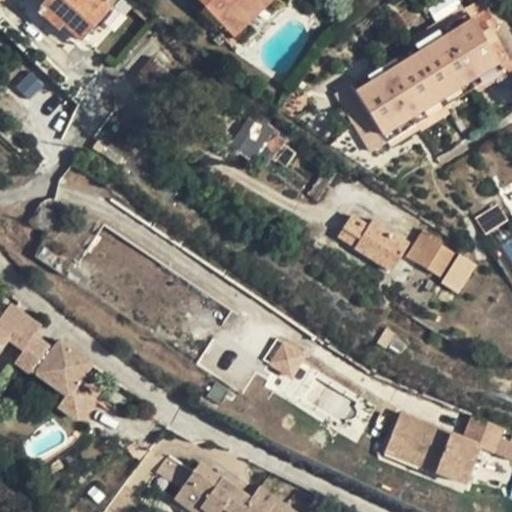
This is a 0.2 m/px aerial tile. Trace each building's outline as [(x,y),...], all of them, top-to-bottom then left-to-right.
[(47,0),(38,11),(58,28),(62,23),(80,40),(109,7),(115,0),(47,0)] [(199,0),(226,28),(255,0),(199,0)] [(271,0),(255,0),(226,28),(234,36),(271,0)] [(348,81),(335,89),(358,127),(356,128),(371,152),(388,142),(384,135),(412,118),(441,99),(471,81),(475,88),(477,91),(511,68),(511,64),(498,42),(489,47),(481,34),(473,21),(489,10),(484,0),(467,11),(438,29),(412,46),(409,48),(414,56),(385,74),(380,66),(376,61),(357,74),(356,73),(347,79),(348,81)] [(463,6),(435,23),(438,29),(467,11),(463,6)] [(62,23),(58,28),(76,44),(80,40),(62,23)] [(435,23),(408,40),(412,46),(438,29),(435,23)] [(490,29),(481,34),(489,47),(498,42),(490,29)] [(219,34),(213,39),(219,45),(224,40),(219,34)] [(409,48),(380,66),(385,74),(414,56),(409,48)] [(471,81),(441,99),(445,106),(475,88),(471,81)] [(441,99),(412,118),(416,124),(445,106),(441,99)] [(289,126),(260,105),(245,126),(251,130),(243,140),(256,149),(259,144),(272,153),(287,131),(286,130),(289,126)] [(412,118),(384,135),(388,142),(416,124),(412,118)] [(58,214),(39,204),(36,209),(55,219),(58,214)] [(496,205),(476,217),(486,233),(505,220),(496,205)] [(55,219),(36,209),(29,222),(49,231),(55,219)] [(365,224),(351,215),(343,228),(360,239),(355,248),(392,272),(409,244),(372,221),(369,226),(365,224)] [(360,239),(343,228),(337,237),(355,248),(360,239)] [(433,236),(424,230),(407,256),(438,275),(452,253),(430,240),(433,236)] [(57,255),(43,246),(37,257),(50,266),(57,255)] [(475,264),(460,255),(442,283),(457,293),(475,264)] [(0,349),(8,339),(23,350),(33,336),(40,326),(10,304),(0,317),(0,349)] [(394,333),(387,328),(377,343),(386,348),(394,333)] [(406,341),(394,333),(386,348),(398,355),(406,341)] [(48,347),(33,336),(23,350),(16,361),(30,372),(32,369),(48,347)] [(91,363),(60,341),(53,350),(36,373),(66,394),(58,406),(77,419),(96,393),(79,381),(91,363)] [(305,355),(283,342),(270,364),(292,376),(305,355)] [(53,350),(48,347),(32,369),(36,373),(53,350)] [(101,397),(96,393),(77,419),(83,423),(101,397)] [(506,429),(472,415),(462,439),(400,413),(389,441),(429,457),(425,466),(467,483),(481,447),(511,459),(511,436),(510,442),(502,438),(506,429)] [(429,457),(389,441),(385,450),(425,466),(429,457)] [(200,462),(195,470),(216,485),(221,478),(200,462)] [(240,511),(250,499),(221,478),(216,485),(195,470),(175,496),(196,511),(197,511),(202,507),(208,511),(220,511),(224,507),(230,511),(240,511)] [(293,511),(285,505),(259,486),(250,499),(240,511),(293,511)] [(313,511),(316,508),(294,493),(285,505),(293,511),(313,511)]
